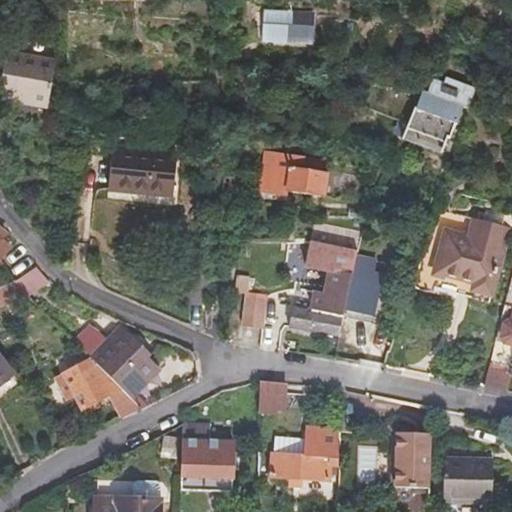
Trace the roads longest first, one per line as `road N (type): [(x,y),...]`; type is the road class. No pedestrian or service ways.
road 1 (residential): [(214,363),(511,411)]
road 2 (residential): [(0,206),(68,285),(194,342),(214,363)]
road 3 (residential): [(214,363),(202,387),(0,501)]
